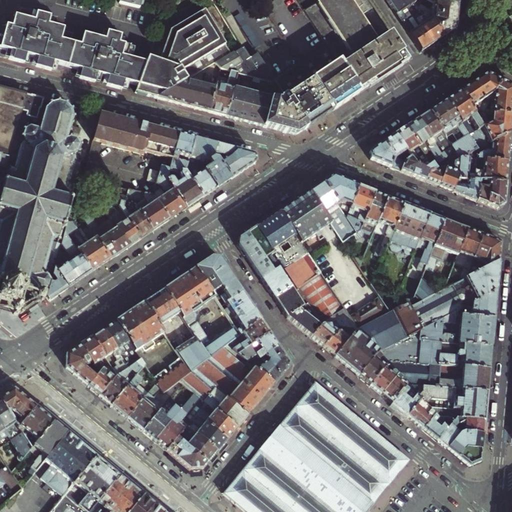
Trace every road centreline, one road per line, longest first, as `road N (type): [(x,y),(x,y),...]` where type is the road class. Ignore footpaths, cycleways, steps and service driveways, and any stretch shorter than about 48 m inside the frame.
road 1 (residential): [(313,155),(0,71)]
road 2 (tertiary): [(9,358),(207,226)]
road 3 (secondary): [(190,507),(9,358)]
road 4 (residential): [(494,501),(311,361)]
road 5 (residential): [(511,232),(313,155)]
road 6 (residential): [(311,361),(190,507)]
road 7 (residential): [(511,306),(496,484)]
road 8 (residential): [(311,361),(272,324),(207,226)]
road 9 (tertiary): [(313,155),(427,81)]
road 10 (tertiary): [(207,226),(313,155)]
